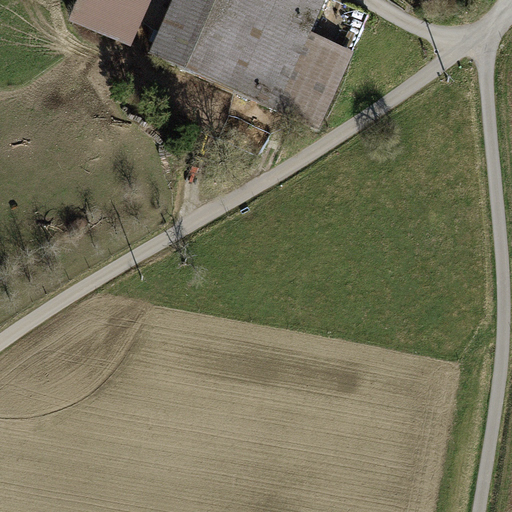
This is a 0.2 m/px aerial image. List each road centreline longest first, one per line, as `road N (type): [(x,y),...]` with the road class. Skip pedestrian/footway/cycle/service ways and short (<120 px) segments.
road 1 (unclassified): [(0,347),(367,116),(495,24)]
road 2 (track): [(487,29),(504,307),(480,511)]
